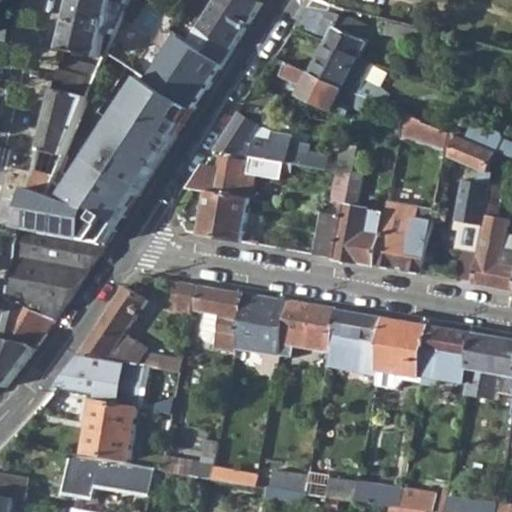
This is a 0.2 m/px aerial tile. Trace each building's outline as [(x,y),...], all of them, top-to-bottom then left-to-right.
[(76,0),(65,50),(100,58),(103,56),(109,28),(116,29),(127,0),(76,0)] [(127,0),(116,29),(108,50),(145,75),(195,109),(224,64),(206,52),(171,29),(183,9),(154,0),(127,0)] [(264,2),(259,0),(217,0),(200,27),(215,38),(206,52),(224,64),(264,2)] [(329,43),(361,56),(376,28),(349,17),(328,11),(309,7),(297,25),(332,37),(329,43)] [(315,74),(360,94),(375,61),(361,56),(329,43),(315,74)] [(315,74),(290,62),(284,74),(308,85),(303,95),(336,110),(340,100),(354,106),(360,94),(315,74)] [(56,90),(88,97),(100,68),(79,63),(76,74),(60,71),(56,90)] [(24,230),(107,244),(195,109),(145,75),(71,190),(55,180),(50,192),(34,189),(24,230)] [(258,87),(246,103),(274,110),(283,96),(258,87)] [(37,173),(34,189),(50,192),(55,180),(88,97),(56,90),(42,152),(55,155),(47,176),(37,173)] [(246,103),(217,150),(267,159),(286,162),(329,170),(331,156),(293,149),(296,135),(279,132),(261,126),(269,122),(273,116),(277,118),(282,111),(274,110),(246,103)] [(449,141),(450,133),(450,130),(423,120),(420,129),(449,141)] [(485,228),(488,213),(500,153),(450,133),(449,141),(445,167),(481,174),(479,188),(464,185),(458,224),(485,228)] [(209,192),(253,199),(257,174),(251,173),(252,163),(223,159),(222,170),(206,167),(193,189),(209,192)] [(286,162),(267,159),(265,174),(284,176),(286,162)] [(355,175),(340,172),(335,204),(349,206),(355,175)] [(339,257),(379,265),(384,235),(369,232),(372,209),(358,208),(362,180),(359,179),(360,173),(355,172),(355,175),(349,206),(339,257)] [(253,199),(209,192),(202,234),(253,243),(254,236),(247,235),(253,199)] [(340,214),(322,210),(316,253),(332,256),(340,214)] [(379,265),(425,273),(436,217),(388,210),(384,235),(379,265)] [(476,283),(511,288),(511,248),(506,248),(511,216),(488,213),(485,228),(476,283)] [(24,308),(57,320),(67,306),(107,244),(24,230),(4,316),(22,320),(24,308)] [(197,285),(182,283),(178,306),(193,309),(197,285)] [(238,349),(248,294),(205,286),(201,311),(225,316),(218,349),(237,352),(238,349)] [(128,287),(84,354),(132,362),(161,368),(163,356),(147,354),(151,350),(128,334),(150,302),(128,287)] [(284,343),(291,302),(248,294),(238,349),(281,356),(284,343)] [(333,352),(340,311),(291,302),(284,343),(333,352)] [(22,320),(4,316),(0,333),(0,384),(7,387),(57,320),(24,308),(22,320)] [(381,372),(390,320),(340,311),(333,352),(331,364),(381,372)] [(430,354),(435,327),(390,320),(381,372),(425,380),(430,354)] [(475,362),(480,336),(435,327),(430,354),(475,362)] [(511,396),(511,341),(480,336),(475,362),(468,396),(500,402),(501,395),(511,396)] [(132,362),(84,354),(59,389),(97,395),(96,404),(94,403),(87,455),(131,461),(139,410),(124,408),(132,362)] [(74,458),(68,496),(98,501),(99,491),(152,498),(157,472),(74,458)] [(180,464),(166,461),(164,473),(179,475),(180,464)] [(215,467),(195,464),(193,478),(212,480),(215,469),(215,467)] [(215,469),(212,480),(257,487),(260,475),(215,469)] [(309,479),(273,473),(270,489),(307,495),(309,483),(309,479)] [(0,474),(0,496),(18,499),(29,502),(33,480),(0,474)] [(309,483),(307,495),(357,503),(360,484),(333,480),(332,486),(309,483)] [(402,497),(400,509),(418,511),(436,511),(440,497),(404,491),(402,497)] [(402,497),(374,493),(372,505),(400,509),(402,497)] [(0,496),(0,511),(15,511),(18,499),(0,496)] [(497,511),(499,505),(467,502),(465,511),(497,511)]
